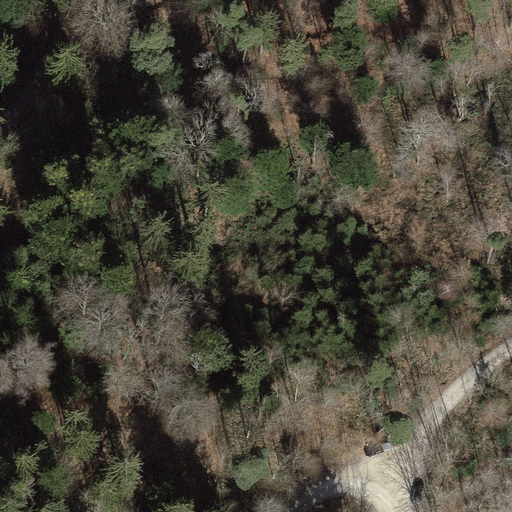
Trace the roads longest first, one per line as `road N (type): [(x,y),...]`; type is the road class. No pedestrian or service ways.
road 1 (track): [(393,511),(392,485),(511,364)]
road 2 (track): [(0,133),(51,68),(134,0)]
